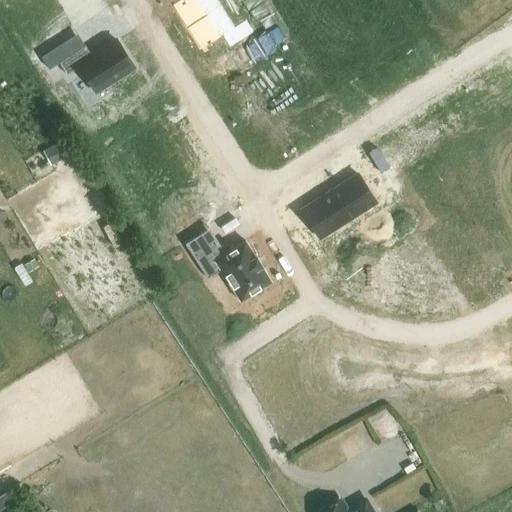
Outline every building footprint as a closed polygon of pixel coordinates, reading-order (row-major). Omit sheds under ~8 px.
[(182,0),(171,8),(185,30),(220,7),(215,0),(182,0)] [(185,30),(199,51),(222,37),(230,48),(253,33),(245,21),(234,29),(220,7),(185,30)] [(84,46),(58,63),(66,76),(79,68),(95,92),(133,67),(116,41),(91,57),(84,46)] [(70,150),(63,138),(42,151),(49,163),(70,150)] [(428,172),(416,179),(437,213),(450,205),(442,191),(446,188),(449,192),(463,183),(442,150),(428,159),(439,176),(433,180),(428,172)] [(333,190),(301,210),(319,238),(336,227),(333,222),(346,214),(349,219),(375,202),(357,174),(340,185),(341,186),(334,191),(333,190)] [(216,240),(192,255),(206,277),(219,269),(240,301),(270,281),(244,240),(224,253),(216,240)] [(178,266),(170,254),(160,261),(167,273),(178,266)] [(0,511),(0,510),(15,500),(9,490),(0,495),(0,511)] [(374,511),(365,497),(347,507),(342,498),(318,511),(374,511)] [(443,500),(433,504),(437,511),(438,511),(447,508),(443,500)]
